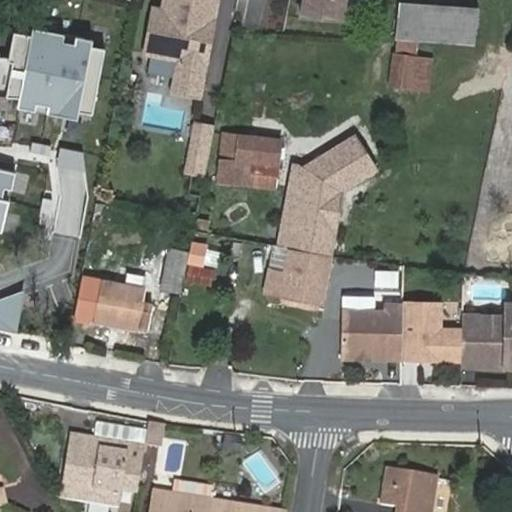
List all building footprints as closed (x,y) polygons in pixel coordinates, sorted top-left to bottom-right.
[(162,0),(161,8),(153,6),(144,56),(176,62),(170,93),(204,99),(221,0),(162,0)] [(342,0),(303,0),(300,18),(339,20),(342,0)] [(398,2),(395,37),(474,43),(477,7),(398,2)] [(0,231),(1,232),(15,172),(0,167),(0,97),(18,97),(17,109),(77,119),(79,112),(92,114),(104,48),(92,46),(93,39),(31,28),(30,36),(13,32),(8,58),(0,56),(0,231)] [(410,86),(413,58),(395,56),(392,83),(410,86)] [(430,60),(413,58),(410,86),(426,88),(430,60)] [(191,118),(181,171),(203,176),(214,123),(191,118)] [(276,245),(289,247),(334,256),(346,189),(380,168),(356,131),(303,164),(293,160),(276,245)] [(249,172),(275,173),(279,140),(224,135),(219,182),(248,184),(249,181),(249,172)] [(274,183),(275,173),(249,172),(249,181),(274,183)] [(207,199),(204,209),(213,212),(216,201),(207,199)] [(103,219),(107,205),(95,203),(92,218),(103,219)] [(193,243),(190,259),(202,261),(205,245),(193,243)] [(284,273),(289,247),(276,245),(270,270),(284,273)] [(325,306),(334,256),(289,247),(284,273),(270,270),(265,295),(325,306)] [(162,287),(181,291),(188,254),(170,250),(162,287)] [(189,265),(186,278),(209,283),(212,270),(189,265)] [(124,271),(121,284),(139,288),(141,275),(124,271)] [(139,288),(121,284),(100,280),(92,320),(147,330),(153,305),(140,302),(143,288),(139,288)] [(0,297),(0,328),(15,332),(23,290),(0,297)] [(441,304),(403,303),(403,306),(401,360),(461,363),(462,331),(440,330),(441,304)] [(511,304),(506,304),(506,316),(506,322),(498,330),(478,329),(478,336),(462,336),(461,363),(461,365),(511,366),(511,304)] [(385,312),(342,311),(341,359),(359,359),(360,355),(366,354),(370,359),(401,360),(403,306),(385,306),(385,312)] [(506,316),(462,315),(462,336),(478,336),(478,329),(498,330),(506,322),(506,316)] [(38,405),(28,403),(25,415),(36,416),(38,405)] [(139,472),(143,447),(69,435),(59,497),(118,506),(121,481),(123,469),(139,472)] [(239,437),(224,435),(222,449),(237,452),(239,437)] [(137,484),(139,472),(123,469),(121,481),(137,484)] [(395,511),(430,511),(436,476),(386,469),(380,505),(396,507),(395,511)] [(212,488),(172,482),(171,494),(210,500),(212,488)] [(208,511),(210,500),(171,494),(151,491),(147,511),(208,511)] [(268,511),(269,510),(210,500),(208,511),(268,511)]
